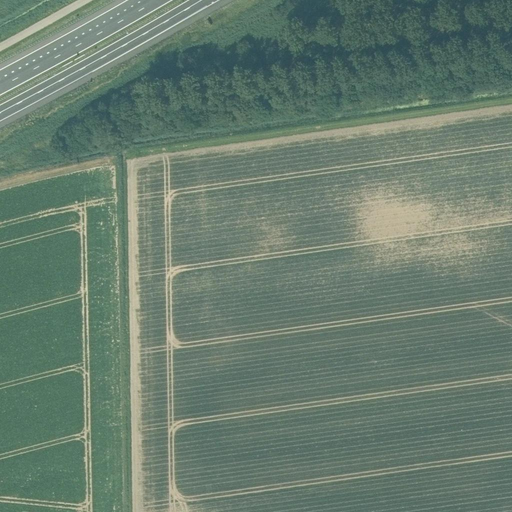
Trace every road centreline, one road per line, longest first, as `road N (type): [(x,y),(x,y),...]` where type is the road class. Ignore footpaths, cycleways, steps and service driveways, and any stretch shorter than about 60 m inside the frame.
road 1 (motorway): [(0,113),(204,0)]
road 2 (motorway): [(155,0),(0,86)]
